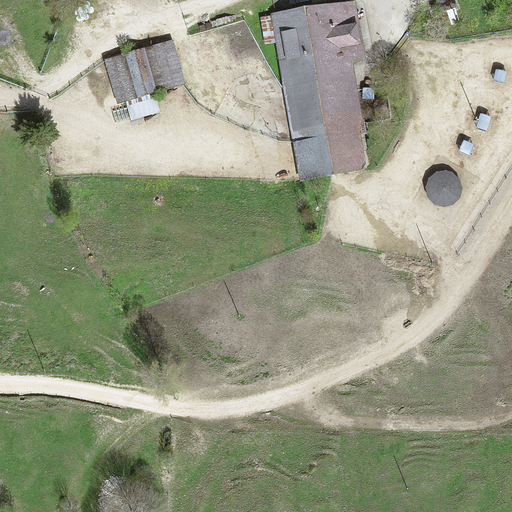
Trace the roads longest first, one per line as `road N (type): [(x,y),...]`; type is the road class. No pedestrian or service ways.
road 1 (track): [(511,202),(459,287),(416,329),(380,358),(284,398),(171,412),(0,388)]
road 2 (track): [(0,94),(18,95),(132,31),(220,0)]
